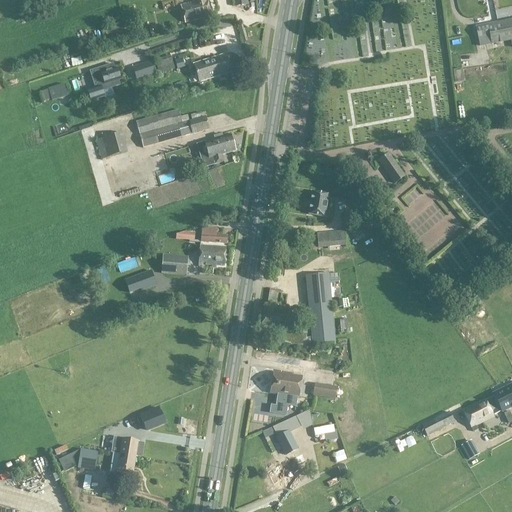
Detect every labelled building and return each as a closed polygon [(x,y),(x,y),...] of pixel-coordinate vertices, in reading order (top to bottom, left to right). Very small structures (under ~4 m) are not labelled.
[(191,0),(192,3),(180,6),(184,23),(210,17),(206,0),(191,0)] [(234,0),(236,9),(246,8),(244,0),(234,0)] [(511,19),(475,28),(477,35),(488,33),(491,45),(511,40),(511,19)] [(491,45),(488,33),(477,35),(479,47),(491,45)] [(314,56),(326,52),(322,41),(310,46),(314,56)] [(193,65),(193,67),(191,69),(193,75),(196,75),(199,83),(233,72),(226,54),(193,65)] [(159,74),(174,69),(170,56),(165,58),(166,61),(163,62),(162,59),(156,60),(157,64),(156,64),(159,74)] [(182,59),(175,61),(177,69),(185,67),(182,59)] [(133,69),(137,80),(154,75),(150,63),(133,69)] [(120,81),(116,69),(114,70),(113,65),(95,71),(100,88),(101,92),(102,92),(119,86),(118,81),(120,81)] [(462,69),(453,70),(454,83),(464,82),(462,69)] [(68,96),(64,84),(48,89),(52,102),(68,96)] [(101,92),(100,88),(87,92),(91,102),(104,97),(102,92),(101,92)] [(209,130),(205,117),(182,123),(178,111),(136,122),(143,148),(209,130)] [(88,131),(61,138),(68,163),(73,162),(68,168),(71,178),(78,183),(73,185),(74,190),(99,183),(97,174),(101,173),(107,166),(113,164),(119,169),(127,167),(125,161),(128,157),(122,136),(118,133),(89,141),(100,149),(96,155),(101,159),(96,160),(91,145),(74,150),(72,140),(77,139),(79,146),(81,143),(81,141),(88,131)] [(237,150),(235,145),(233,145),(232,142),(233,141),(232,136),(233,136),(232,136),(231,136),(230,135),(222,137),(222,135),(214,137),(215,140),(197,145),(204,168),(214,165),(224,162),(222,156),(235,152),(235,151),(237,150)] [(176,158),(173,148),(164,150),(167,160),(176,158)] [(378,161),(394,183),(395,184),(404,177),(388,154),(378,161)] [(87,190),(90,207),(99,206),(96,194),(100,193),(99,188),(87,190)] [(354,209),(363,202),(352,188),(343,195),(354,209)] [(324,217),(328,196),(328,195),(327,195),(313,192),(312,192),(312,193),(309,214),(308,214),(308,215),(309,215),(323,217),(323,218),(324,218),(324,217)] [(382,235),(373,221),(365,226),(375,240),(382,235)] [(226,244),(226,236),(215,235),(216,229),(202,228),(200,242),(226,244)] [(358,242),(366,237),(361,228),(353,232),(358,242)] [(344,232),(317,234),(318,248),(345,246),(344,232)] [(176,236),(176,240),(189,241),(190,233),(185,233),(176,236)] [(224,267),(225,248),(200,246),(198,267),(201,267),(201,265),(224,267)] [(161,274),(186,276),(188,258),(163,256),(161,274)] [(136,277),(125,281),(129,293),(140,289),(141,292),(156,286),(151,272),(136,277)] [(305,338),(304,345),(312,344),(335,342),(328,275),(306,277),(312,337),(305,338)] [(301,323),(299,334),(289,332),(291,317),(264,313),(263,317),(262,324),(261,329),(269,330),(269,331),(284,333),(282,343),(304,346),(304,345),(305,338),(308,324),(301,323)] [(489,323),(481,326),(488,342),(495,339),(489,323)] [(497,384),(508,378),(503,368),(491,374),(497,384)] [(292,376),(292,374),(284,373),(284,374),(274,373),(270,393),(298,398),(302,377),(292,376)] [(315,384),(313,396),(335,400),(336,388),(315,384)] [(511,385),(510,387),(494,395),(495,396),(502,411),(502,412),(511,406),(511,385)] [(485,400),(463,411),(473,432),(477,430),(475,426),(493,417),(493,416),(502,411),(495,396),(486,401),(485,400)] [(146,431),(164,423),(158,409),(140,416),(146,431)] [(454,423),(448,412),(422,426),(427,437),(454,423)] [(273,428),(278,437),(289,431),(290,433),(302,426),(297,417),(273,428)] [(335,431),(334,431),(333,426),(313,430),(315,437),(325,435),(326,441),(337,439),(335,431)] [(289,431),(278,437),(276,438),(286,456),(298,450),(290,433),(289,431)] [(112,447),(111,453),(119,454),(135,457),(137,457),(137,456),(141,457),(143,444),(139,443),(139,442),(120,439),(119,448),(112,447)] [(470,441),(462,446),(469,460),(478,455),(470,441)] [(65,473),(78,466),(77,469),(95,471),(98,452),(80,450),(59,461),(65,473)] [(268,452),(261,454),(262,461),(270,460),(268,452)] [(135,457),(119,454),(116,474),(132,477),(135,457)] [(292,461),(297,468),(304,462),(299,456),(292,461)] [(276,467),(266,472),(276,491),(286,486),(286,485),(300,477),(291,461),(277,468),(276,467)]
